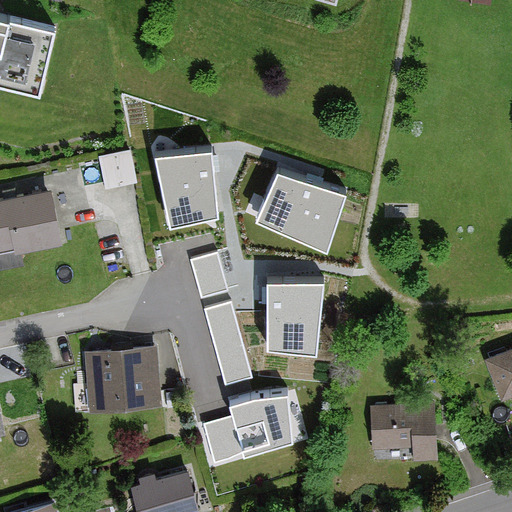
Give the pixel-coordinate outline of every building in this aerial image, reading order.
[(2,27),(0,26),(0,82),(41,93),(56,31),(4,18),(2,27)] [(212,147),(155,152),(169,226),(216,215),(212,147)] [(129,153),(100,158),(106,186),(134,180),(129,153)] [(346,191),(278,169),(258,217),(326,248),(346,191)] [(63,245),(51,189),(0,199),(0,251),(19,248),(20,254),(63,245)] [(216,251),(191,258),(201,297),(227,290),(216,251)] [(323,279),(268,278),(268,347),(317,352),(323,279)] [(230,302),(205,309),(226,384),(251,377),(230,302)] [(157,344),(86,351),(92,412),(163,405),(157,344)] [(502,402),(511,398),(511,348),(486,358),(502,402)] [(255,392),(230,400),(234,416),(244,450),(291,436),(287,389),(255,392)] [(0,432),(10,430),(0,391),(0,432)] [(439,461),(435,400),(405,402),(405,405),(373,407),(375,450),(415,447),(416,462),(439,461)] [(244,450),(234,416),(204,424),(215,463),(228,459),(244,450)] [(144,483),(134,486),(141,511),(199,511),(188,472),(158,480),(156,473),(142,477),(144,483)] [(60,511),(57,501),(19,511),(60,511)]
